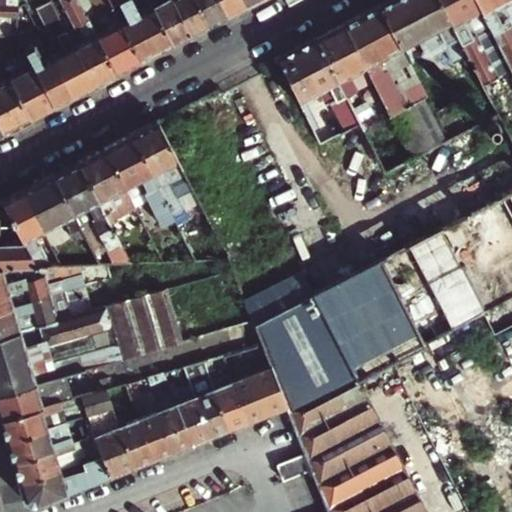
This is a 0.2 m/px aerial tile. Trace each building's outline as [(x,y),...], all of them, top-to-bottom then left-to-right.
[(95,86),(67,32),(50,0),(39,0),(35,2),(54,39),(45,43),(52,56),(73,98),(95,86)] [(118,74),(89,19),(79,0),(61,0),(76,27),(67,32),(95,86),(118,74)] [(142,62),(110,0),(90,0),(98,15),(89,19),(118,74),(142,62)] [(173,46),(149,0),(110,0),(142,62),(173,46)] [(149,0),(173,46),(192,36),(173,0),(149,0)] [(210,27),(195,0),(173,0),(192,36),(210,27)] [(228,18),(218,0),(195,0),(210,27),(228,18)] [(261,0),(241,0),(246,8),(261,0)] [(439,0),(390,0),(379,6),(402,49),(419,41),(427,55),(425,61),(438,65),(440,58),(449,54),(468,90),(482,82),(439,0)] [(511,100),(511,68),(476,0),(439,0),(482,82),(496,109),(511,100)] [(511,0),(476,0),(511,68),(511,0)] [(20,4),(0,3),(0,26),(2,26),(2,15),(20,16),(20,4)] [(73,98),(52,56),(43,61),(38,51),(40,50),(28,26),(35,22),(25,4),(20,4),(20,16),(19,27),(19,36),(29,56),(56,107),(73,98)] [(379,6),(345,24),(369,69),(393,116),(407,109),(388,72),(408,62),(402,49),(379,6)] [(345,24),(318,38),(362,122),(377,152),(390,144),(362,90),(357,92),(350,79),(369,69),(345,24)] [(0,35),(5,36),(19,36),(19,27),(2,26),(0,26),(0,35)] [(18,62),(5,36),(0,35),(0,59),(2,64),(32,119),(56,107),(29,56),(18,62)] [(280,57),(303,104),(322,96),(325,102),(332,104),(345,130),(341,133),(341,134),(362,122),(318,38),(280,57)] [(32,119),(2,64),(0,64),(0,124),(5,133),(32,119)] [(414,158),(434,148),(450,140),(436,114),(427,98),(407,109),(393,116),(414,158)] [(456,103),(436,114),(450,140),(469,129),(456,103)] [(159,120),(132,134),(178,225),(186,239),(197,233),(190,220),(192,218),(173,181),(187,174),(159,120)] [(132,134),(105,148),(133,202),(146,195),(165,232),(178,225),(132,134)] [(79,161),(110,221),(136,208),(133,202),(105,148),(79,161)] [(53,174),(81,228),(92,223),(107,251),(111,249),(118,263),(131,262),(110,221),(79,161),(53,174)] [(100,264),(81,228),(53,174),(22,190),(43,230),(50,244),(68,235),(73,245),(83,265),(100,264)] [(2,201),(6,209),(22,239),(36,267),(45,267),(56,266),(52,260),(45,260),(33,235),(43,230),(22,190),(2,201)] [(313,470),(330,511),(426,511),(359,379),(426,345),(425,342),(511,296),(511,191),(315,293),(304,272),(247,301),(254,319),(264,344),(272,366),(288,407),(297,431),(307,455),(313,470)] [(0,269),(36,267),(22,239),(0,240),(0,212),(6,209),(2,201),(0,202),(0,269)] [(83,265),(73,245),(55,254),(62,266),(73,265),(81,265),(83,265)] [(81,265),(73,265),(75,274),(82,272),(81,265)] [(0,283),(22,277),(24,283),(47,276),(45,267),(36,267),(0,269),(0,283)] [(0,283),(0,310),(66,292),(69,303),(84,299),(83,293),(88,292),(86,287),(75,290),(71,276),(49,282),(47,276),(24,283),(22,277),(0,283)] [(167,289),(93,310),(58,320),(0,336),(0,372),(64,354),(77,350),(92,346),(97,365),(124,357),(157,347),(201,335),(196,318),(176,323),(167,289)] [(66,292),(0,310),(0,336),(58,320),(55,307),(69,303),(66,292)] [(84,299),(69,303),(55,307),(58,320),(93,310),(89,298),(84,299)] [(179,367),(184,366),(203,361),(223,355),(242,350),(264,344),(254,319),(201,335),(157,347),(163,371),(164,371),(179,367)] [(92,346),(77,350),(82,369),(94,365),(97,365),(92,346)] [(64,354),(0,372),(0,392),(55,377),(52,366),(66,362),(64,354)] [(127,371),(124,357),(97,365),(94,365),(98,379),(127,371)] [(82,369),(55,377),(0,392),(0,418),(82,395),(100,390),(98,379),(94,365),(82,369)] [(268,415),(288,407),(272,366),(252,375),(268,415)] [(268,415),(252,375),(233,382),(249,422),(268,415)] [(231,430),(249,422),(233,382),(215,390),(231,430)] [(98,425),(107,422),(117,418),(114,410),(105,388),(100,390),(82,395),(85,406),(87,416),(92,427),(98,425)] [(196,397),(212,437),(231,430),(215,390),(196,397)] [(0,418),(7,441),(67,422),(64,412),(85,406),(82,395),(0,418)] [(196,397),(177,404),(193,444),(212,437),(196,397)] [(193,444),(177,404),(159,412),(174,452),(193,444)] [(87,416),(85,406),(64,412),(67,422),(87,416)] [(155,460),(174,452),(159,412),(140,420),(155,460)] [(7,441),(13,462),(76,442),(101,435),(98,425),(92,427),(87,416),(67,422),(7,441)] [(136,467),(155,460),(140,420),(120,427),(136,467)] [(111,431),(107,422),(98,425),(101,435),(111,431)] [(106,446),(110,455),(117,475),(136,467),(120,427),(111,431),(101,435),(106,446)] [(13,462),(20,483),(83,464),(76,442),(13,462)] [(20,483),(25,500),(37,507),(117,475),(110,455),(83,464),(20,483)] [(285,481),(313,470),(307,455),(279,465),(285,481)]
